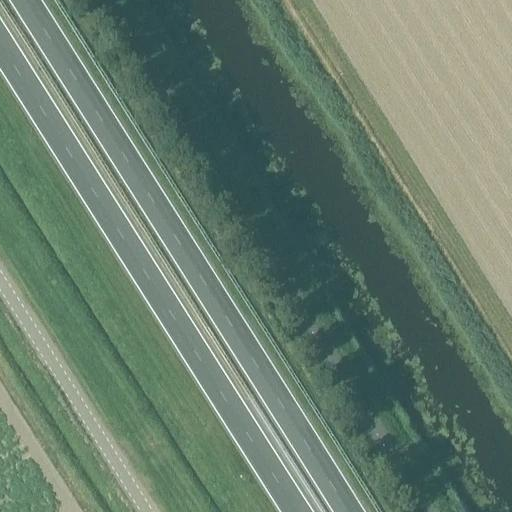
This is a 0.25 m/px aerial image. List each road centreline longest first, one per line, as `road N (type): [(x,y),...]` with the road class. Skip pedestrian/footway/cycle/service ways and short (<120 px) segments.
road 1 (trunk): [(347,511),(24,0)]
road 2 (trunk): [(0,43),(299,511)]
road 3 (unclassified): [(146,511),(0,281)]
